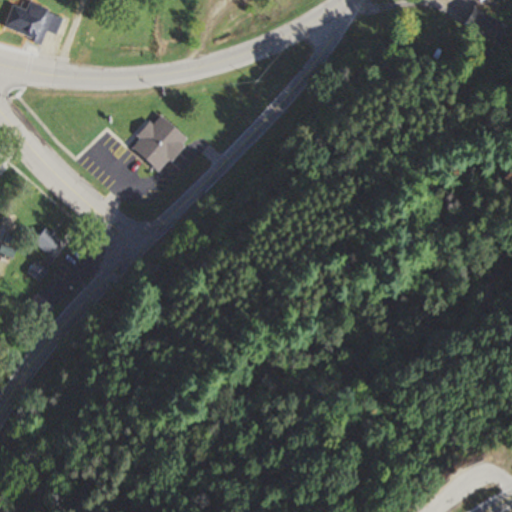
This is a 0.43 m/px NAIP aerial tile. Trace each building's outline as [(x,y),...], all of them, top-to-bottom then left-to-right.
[(470,7),(461,25),(499,45),(508,27),(470,7)] [(45,31),(54,35),(61,19),(37,9),(29,26),(14,19),(9,29),(40,43),(45,31)] [(155,171),(183,139),(157,117),(130,149),(155,171)] [(7,217),(29,235),(41,220),(19,202),(7,217)] [(47,255),(60,239),(44,226),(31,243),(47,255)] [(27,273),(38,282),(47,272),(35,262),(27,273)] [(53,309),(37,294),(22,310),(37,325),(53,309)]
